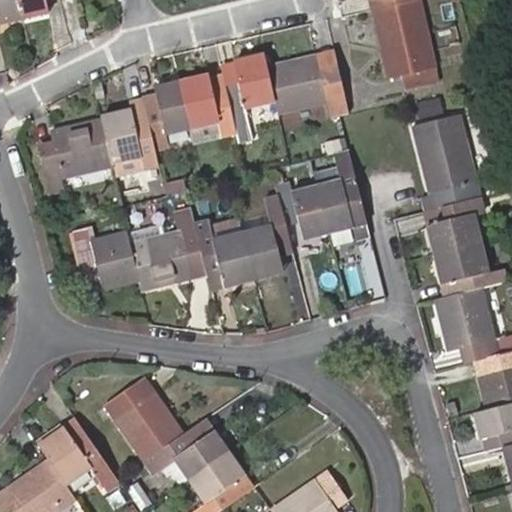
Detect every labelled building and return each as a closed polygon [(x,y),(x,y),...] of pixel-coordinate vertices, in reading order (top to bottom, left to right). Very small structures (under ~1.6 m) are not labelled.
[(0,0),(0,19),(20,15),(16,0),(0,0)] [(16,0),(20,15),(47,10),(44,0),(16,0)] [(436,80),(418,0),(401,0),(376,6),(371,7),(388,77),(400,74),(405,88),(436,80)] [(264,64),(261,52),(231,60),(235,77),(222,80),(224,87),(233,126),(236,142),(250,138),(242,106),(272,99),(264,64)] [(342,103),(333,63),(320,66),(316,52),(264,64),(272,99),(275,111),(328,98),(329,106),(342,103)] [(218,63),(222,80),(235,77),(231,60),(218,63)] [(206,72),(176,80),(187,125),(216,118),(219,130),(233,126),(224,87),(210,90),(206,72)] [(155,102),(143,104),(147,122),(152,144),(164,142),(162,131),(187,125),(176,80),(152,86),(155,102)] [(129,105),(97,113),(98,116),(109,162),(140,154),(143,166),(156,162),(152,144),(147,122),(133,125),(129,105)] [(444,204),(477,196),(456,112),(411,124),(429,192),(440,189),(444,204)] [(60,175),(109,162),(98,116),(48,129),(50,138),(36,142),(47,190),(62,187),(60,175)] [(216,118),(187,125),(190,136),(218,130),(216,118)] [(364,221),(345,150),(332,153),(339,180),(314,185),(326,230),(364,221)] [(287,181),(273,184),(275,192),(283,223),(296,219),(301,237),(326,230),(314,185),(290,191),(287,181)] [(290,249),(283,223),(275,192),(263,195),(270,224),(240,231),(251,276),(280,268),(277,252),(290,249)] [(477,196),(444,204),(438,206),(441,219),(425,224),(433,253),(478,242),(471,212),(480,211),(477,196)] [(193,221),(190,206),(172,210),(178,229),(128,242),(137,278),(139,288),(190,275),(187,262),(202,257),(194,221),(193,221)] [(422,210),(425,224),(441,219),(438,206),(422,210)] [(206,217),(193,221),(194,221),(202,257),(205,270),(218,267),(222,283),(251,276),(240,231),(211,238),(206,217)] [(128,242),(125,231),(91,239),(89,233),(74,236),(83,277),(98,275),(101,286),(137,278),(128,242)] [(478,242),(433,253),(440,282),(457,278),(461,291),(479,287),(498,282),(494,269),(486,270),(478,242)] [(205,270),(202,257),(187,262),(190,275),(206,271),(205,270)] [(218,267),(205,270),(206,271),(210,287),(222,283),(218,267)] [(479,287),(461,291),(434,298),(447,349),(459,346),(464,362),(473,359),(496,354),(511,349),(511,332),(493,337),(479,287)] [(511,349),(496,354),(500,367),(477,372),(485,408),(511,401),(511,349)] [(500,367),(496,354),(473,359),(477,372),(500,367)] [(155,452),(181,434),(150,389),(139,397),(130,386),(104,405),(143,461),(155,452)] [(511,401),(485,408),(473,412),(480,436),(497,432),(501,445),(511,442),(511,401)] [(105,490),(117,482),(115,480),(84,435),(73,442),(62,427),(37,444),(47,457),(64,484),(88,465),(105,490)] [(181,434),(155,452),(163,463),(172,455),(187,477),(227,450),(211,429),(196,440),(188,429),(181,434)] [(497,432),(480,436),(483,450),(501,445),(497,432)] [(511,442),(501,445),(511,488),(511,487),(511,442)] [(227,450),(187,477),(204,501),(188,511),(214,511),(217,510),(231,500),(223,489),(244,474),(227,450)] [(172,455),(163,463),(177,484),(182,480),(187,477),(172,455)] [(55,511),(74,499),(64,484),(47,457),(0,491),(0,511),(55,511)] [(328,468),(271,508),(273,511),(337,511),(332,503),(345,492),(328,468)]
